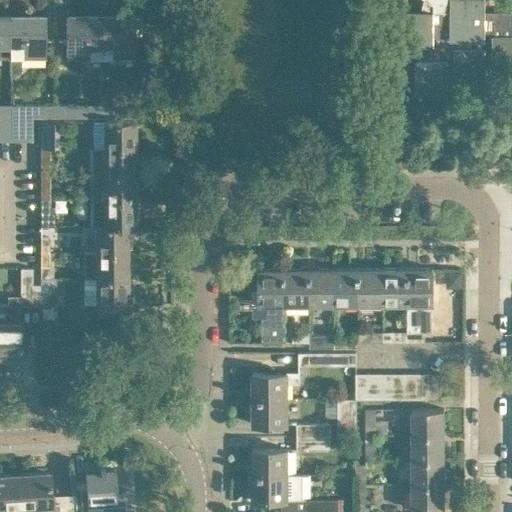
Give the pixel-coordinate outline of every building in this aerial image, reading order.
[(511,10),(485,10),(484,0),(423,0),(421,10),(404,10),(404,44),(416,44),(416,93),(446,93),(446,80),(485,80),(485,68),(511,67),(511,10)] [(0,14),(0,55),(9,55),(10,14),(0,14)] [(45,55),(45,16),(45,14),(10,14),(9,55),(10,72),(20,72),(20,55),(45,55)] [(66,14),(66,55),(99,55),(99,14),(66,14)] [(99,55),(134,55),(134,14),(99,14),(99,55)] [(0,114),(9,115),(9,104),(0,103),(0,114)] [(32,116),(55,116),(55,104),(9,104),(9,115),(11,115),(11,140),(32,140),(32,116)] [(55,104),(55,116),(100,117),(100,104),(55,104)] [(134,104),(100,104),(100,117),(134,117),(134,104)] [(0,114),(0,139),(11,140),(11,115),(9,115),(0,114)] [(58,146),(58,132),(53,132),(53,119),(40,119),(40,146),(49,146),(58,146)] [(92,120),(92,147),(103,147),(103,146),(134,147),(134,120),(92,120)] [(49,161),(49,146),(40,146),(40,161),(49,161)] [(91,160),(91,173),(134,173),(134,147),(103,146),(103,147),(92,147),(91,147),(91,160)] [(134,173),(91,173),(91,198),(134,199),(134,173)] [(40,184),(40,198),(49,198),(49,184),(40,184)] [(54,207),(49,207),(49,198),(40,198),(40,226),(54,226),(54,207)] [(91,198),(92,224),(95,224),(95,225),(126,225),(134,225),(134,199),(91,198)] [(126,225),(95,225),(95,251),(126,251),(126,225)] [(40,236),(40,250),(49,250),(49,236),(40,236)] [(49,266),(49,250),(40,250),(40,266),(49,266)] [(126,251),(95,251),(95,276),(95,277),(126,277),(126,251)] [(20,295),(20,304),(40,304),(40,303),(40,283),(32,283),(32,267),(20,267),(20,287),(20,295)] [(310,267),(286,268),(286,303),(310,303),(310,267)] [(334,267),(310,267),(310,303),(334,303),(334,267)] [(359,267),(334,267),(334,303),(359,303),(359,267)] [(383,267),(359,267),(359,303),(383,303),(383,267)] [(383,267),(383,303),(408,303),(408,267),(383,267)] [(408,340),(423,340),(423,330),(433,330),(433,267),(408,267),(408,303),(408,330),(408,340)] [(283,340),(284,303),(286,303),(286,268),(260,268),(260,303),(267,303),(267,316),(262,316),(262,340),(283,340)] [(40,283),(40,303),(40,304),(55,304),(55,277),(40,276),(40,283)] [(95,276),(83,276),(83,303),(126,303),(126,277),(95,277),(95,276)] [(0,355),(20,356),(20,304),(0,303),(0,355)] [(358,339),(383,339),(383,330),(358,329),(358,339)] [(292,340),(308,340),(308,330),(292,330),(292,340)] [(383,330),(383,339),(408,340),(408,330),(383,330)] [(299,364),(356,363),(356,351),(299,351),(299,364)] [(287,372),(252,372),(252,398),(289,398),(289,383),(300,383),(300,371),(287,371),(287,372)] [(356,397),(368,398),(368,372),(356,372),(356,397)] [(368,398),(380,398),(380,372),(368,372),(368,398)] [(380,398),(392,397),(392,372),(380,372),(380,398)] [(404,372),(392,372),(392,397),(404,397),(404,372)] [(404,397),(417,397),(417,372),(404,372),(404,397)] [(417,397),(421,398),(428,398),(428,372),(417,372),(417,397)] [(441,372),(428,372),(428,398),(441,397),(441,372)] [(355,435),(355,397),(338,397),(338,436),(355,435)] [(252,422),(289,422),(289,398),(252,398),(252,422)] [(376,407),(364,407),(365,433),(376,433),(376,432),(387,431),(387,418),(376,418),(376,407)] [(412,407),(412,433),(444,433),(444,407),(412,407)] [(329,422),(298,423),(298,436),(330,436),(329,422)] [(366,458),(377,458),(376,433),(365,433),(366,458)] [(444,433),(412,433),(412,458),(444,458),(444,433)] [(330,447),(330,436),(298,436),(298,447),(330,447)] [(289,448),(252,448),(252,474),(303,474),(303,472),(289,472),(289,448)] [(444,458),(412,458),(412,483),(444,482),(444,458)] [(366,463),(355,463),(355,483),(366,483),(366,463)] [(85,480),(73,481),(75,510),(89,509),(89,506),(101,505),(102,511),(127,509),(126,491),(116,492),(114,467),(84,469),(85,480)] [(50,502),(48,472),(17,474),(19,511),(59,511),(59,501),(50,502)] [(0,511),(19,511),(17,474),(1,475),(1,474),(0,473),(0,511)] [(252,498),(286,498),(286,510),(286,511),(336,511),(336,500),(336,498),(303,498),(303,474),(252,474),(252,498)] [(445,508),(444,482),(412,483),(412,508),(445,508)] [(365,502),(366,483),(355,483),(354,501),(365,502)]
